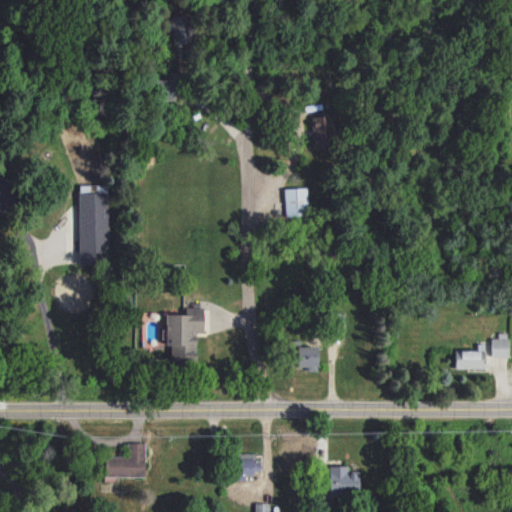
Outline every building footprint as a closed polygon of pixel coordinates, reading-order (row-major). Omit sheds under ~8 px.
[(174,46),(194,40),(186,12),(166,19),(174,46)] [(153,81),(154,101),(174,100),(173,79),(153,81)] [(331,115),(311,116),(312,148),(332,147),(331,115)] [(0,177),(0,218),(21,190),(1,176),(0,177)] [(285,217),(308,216),(307,187),(284,188),(285,217)] [(78,264),(109,263),(107,192),(77,193),(78,264)] [(170,361),(195,362),(195,333),(202,333),(202,308),(184,308),(184,315),(165,314),(164,345),(170,345),(170,361)] [(508,338),(490,338),(491,357),(508,357),(508,338)] [(317,346),(299,346),(300,340),(292,340),(292,365),(306,366),(306,371),(316,371),(317,346)] [(454,368),(484,369),(485,344),(477,344),(476,350),(455,349),(454,368)] [(144,442),(127,442),(127,456),(104,456),(104,481),(114,481),(114,476),(144,476),(144,442)] [(260,461),(254,461),(254,453),(234,453),(235,480),(244,480),(244,473),(260,473),(260,461)] [(328,466),(329,494),(359,494),(358,472),(347,472),(347,465),(328,466)] [(254,511),(268,511),(269,503),(254,503),(254,511)]
